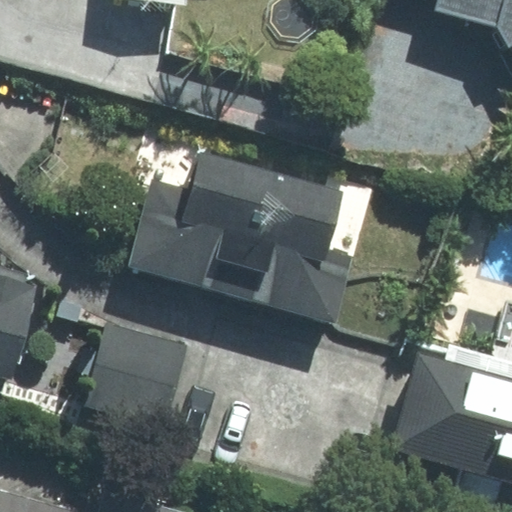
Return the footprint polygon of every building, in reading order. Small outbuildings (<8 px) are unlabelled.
[(174,21),(174,0),(95,0),(95,18),(174,21)] [(511,88),(511,0),(420,0),(414,23),(478,41),(511,88)] [(305,290),(329,206),(187,167),(177,201),(141,190),(114,287),(313,343),(319,344),(332,297),(305,290)] [(0,396),(1,397),(3,388),(49,396),(68,290),(0,277),(0,396)] [(369,451),(511,498),(511,318),(441,297),(421,369),(398,362),(369,451)] [(163,453),(180,355),(99,341),(82,439),(163,453)] [(0,511),(148,511),(83,498),(80,511),(18,511),(0,508),(0,511)]
